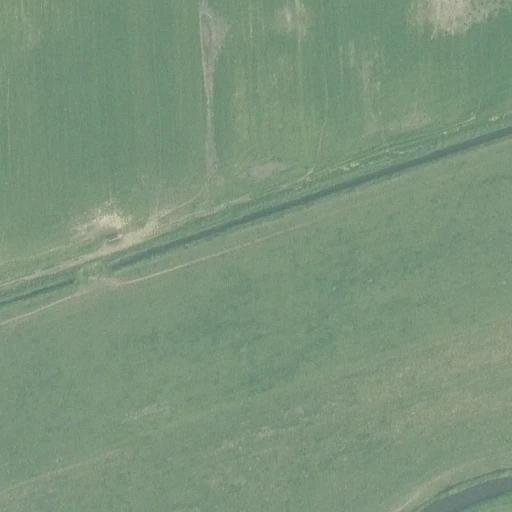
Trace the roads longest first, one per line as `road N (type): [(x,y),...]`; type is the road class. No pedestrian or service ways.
road 1 (track): [(0,285),(480,121)]
road 2 (track): [(145,234),(153,198),(148,102)]
